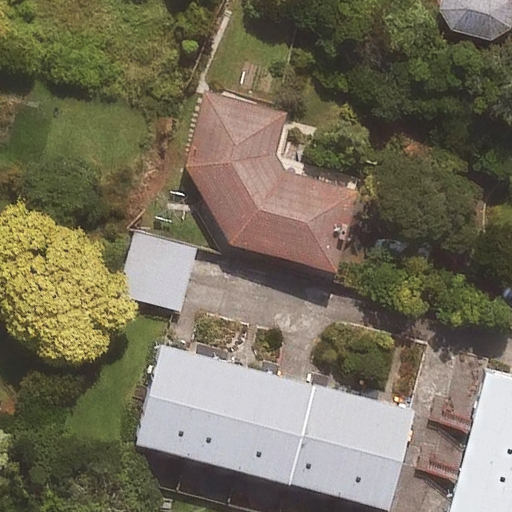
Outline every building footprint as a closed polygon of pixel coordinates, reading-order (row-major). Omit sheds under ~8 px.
[(511,0),(440,0),(442,8),(450,17),(493,28),(511,15),(511,0)] [(285,107),(205,87),(187,160),(231,233),(337,260),(358,174),(274,154),(285,107)] [(196,244),(133,229),(118,292),(180,307),(196,244)] [(415,398),(163,333),(138,430),(390,496),(415,398)] [(511,511),(511,379),(485,373),(449,511),(511,511)]
